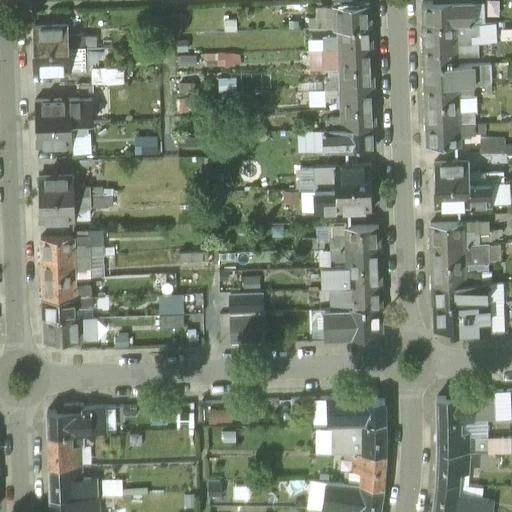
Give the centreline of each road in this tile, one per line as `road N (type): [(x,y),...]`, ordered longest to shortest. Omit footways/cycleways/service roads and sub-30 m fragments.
road 1 (residential): [(4,0),(13,355)]
road 2 (residential): [(408,339),(392,0)]
road 3 (residential): [(44,376),(383,362)]
road 4 (residential): [(401,511),(410,390)]
